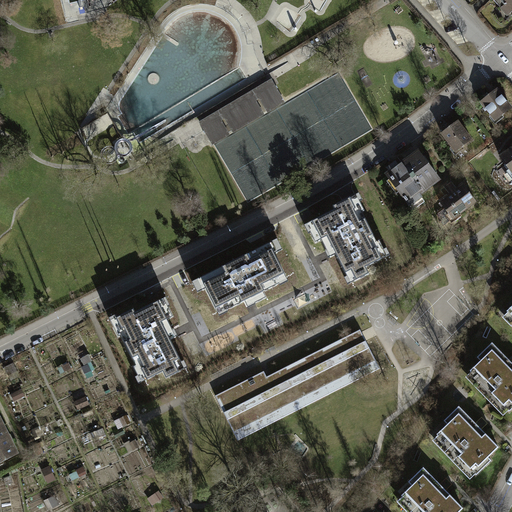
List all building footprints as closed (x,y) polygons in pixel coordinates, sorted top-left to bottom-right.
[(511,12),(511,11),(511,0),(493,0),(501,8),(504,5),(511,12)] [(286,103),(272,80),(199,124),(203,131),(213,147),(248,126),(278,108),(286,103)] [(494,119),(511,107),(497,89),(481,102),(494,119)] [(107,116),(81,132),(86,139),(112,124),(107,116)] [(456,151),(471,139),(458,122),(442,133),(456,151)] [(511,148),(500,158),(511,173),(511,148)] [(420,194),(439,180),(435,174),(436,173),(432,167),(430,168),(427,163),(428,162),(424,156),(422,157),(418,151),(398,166),(395,163),(387,168),(390,171),(387,173),(396,186),(400,183),(403,188),(399,191),(409,205),(421,197),(420,194)] [(453,219),(476,202),(462,184),(456,189),(452,184),(450,184),(447,186),(446,190),(443,192),(446,196),(440,201),(453,219)] [(338,210),(307,225),(316,243),(322,239),(330,254),(331,258),(335,256),(348,284),(369,274),(365,265),(389,254),(386,249),(383,251),(379,242),(376,243),(361,212),(365,210),(358,196),(336,206),(338,210)] [(277,239),(193,281),(198,291),(205,287),(220,315),(244,303),(247,308),(252,306),(268,298),(264,291),(287,280),(274,253),(282,249),(277,239)] [(133,308),(110,320),(119,338),(122,336),(136,365),(133,367),(141,382),(163,370),(166,376),(186,367),(171,340),(177,337),(175,333),(168,320),(176,316),(166,297),(135,311),(133,308)] [(213,396),(235,440),(378,370),(358,330),(265,377),(262,372),(213,396)] [(511,355),(508,359),(492,342),(477,357),(480,360),(470,371),(510,411),(511,408),(511,355)] [(319,459),(372,436),(367,423),(370,421),(362,401),(337,412),(333,404),(301,417),(319,459)] [(488,457),(498,447),(481,429),(486,424),(481,418),(476,423),(459,406),(444,421),(447,424),(437,435),(477,475),(491,461),(488,457)] [(0,461),(17,453),(0,418),(0,461)] [(457,511),(463,507),(445,490),(450,485),(445,479),(440,484),(423,467),(408,482),(411,485),(401,495),(417,511),(457,511)]
